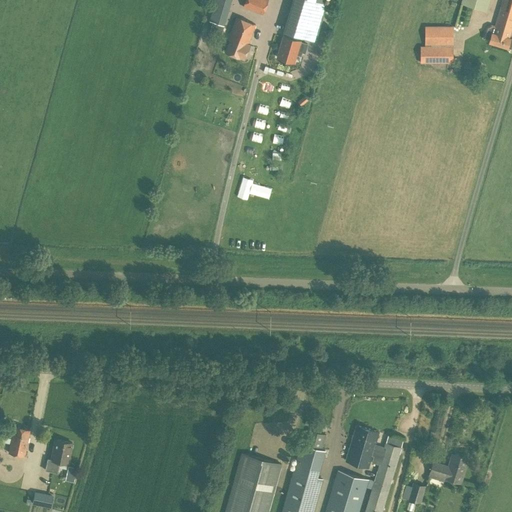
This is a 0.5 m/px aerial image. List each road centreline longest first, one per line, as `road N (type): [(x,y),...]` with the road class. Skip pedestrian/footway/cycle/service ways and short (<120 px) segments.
road 1 (tertiary): [(511,390),(0,367)]
road 2 (unclassified): [(511,292),(0,271)]
